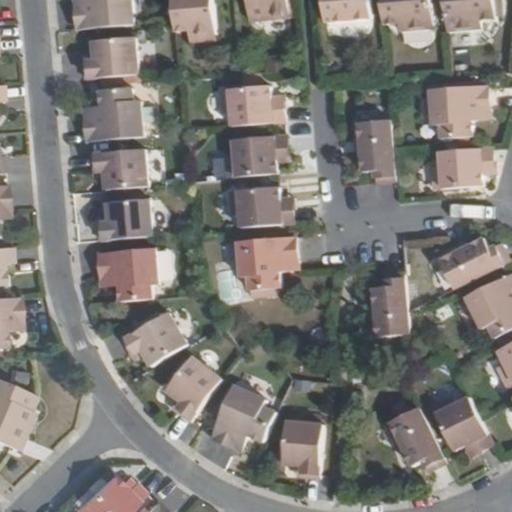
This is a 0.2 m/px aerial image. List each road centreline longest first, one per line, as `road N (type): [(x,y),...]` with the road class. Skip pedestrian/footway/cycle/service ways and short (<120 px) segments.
road 1 (residential): [(33,0),(60,273),(98,378),(125,413)]
road 2 (residential): [(506,210),(343,219),(324,95)]
road 3 (residential): [(125,413),(183,470),(252,506)]
road 4 (residential): [(125,413),(13,511)]
